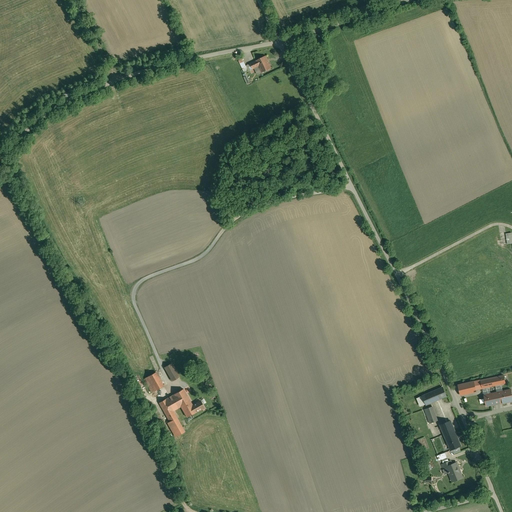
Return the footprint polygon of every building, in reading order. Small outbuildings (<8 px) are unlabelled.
[(265,56),(255,61),(258,66),(261,73),(271,68),(265,56)] [(242,59),(238,61),(244,73),(248,71),(242,59)] [(255,61),(250,63),(252,69),(258,66),(255,61)] [(179,377),(171,363),(165,367),(173,381),(179,377)] [(156,372),(145,378),(153,392),(164,386),(156,372)] [(504,375),(480,380),(482,388),(494,386),(505,384),(504,375)] [(480,380),(474,382),(476,390),(482,388),(480,380)] [(474,382),(458,385),(460,395),(476,391),(476,390),(474,382)] [(494,386),(482,388),(484,395),(496,393),(495,390),(494,386)] [(443,387),(422,396),(426,404),(426,405),(447,396),(443,387)] [(183,389),(159,403),(170,421),(168,423),(176,437),(185,432),(173,411),(181,407),(179,405),(189,399),(183,389)] [(496,393),(484,395),(486,406),(511,400),(511,393),(511,389),(496,393)] [(422,396),(417,398),(421,406),(426,404),(422,396)] [(200,401),(193,405),(189,399),(179,405),(181,407),(187,417),(204,408),(200,401)] [(429,408),(425,409),(430,423),(434,422),(433,420),(429,408)] [(450,421),(440,425),(443,433),(453,429),(450,421)] [(453,429),(443,433),(450,450),(460,446),(453,429)] [(438,436),(431,440),(434,447),(438,456),(445,453),(445,452),(438,436)] [(434,447),(428,449),(430,454),(432,458),(438,456),(434,447)] [(456,462),(450,465),(449,461),(441,464),(443,469),(448,467),(449,471),(448,472),(448,473),(449,473),(452,481),(462,477),(456,462)]
